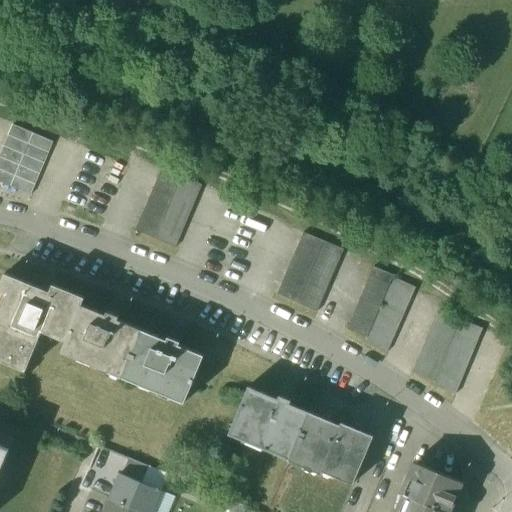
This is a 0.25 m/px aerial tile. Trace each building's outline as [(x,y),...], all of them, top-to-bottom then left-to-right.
[(12,125),(0,153),(0,182),(10,187),(32,134),(12,125)] [(32,134),(10,187),(30,195),(53,142),(32,134)] [(160,168),(134,230),(155,239),(181,177),(160,168)] [(181,177),(155,239),(175,247),(201,185),(181,177)] [(302,233),(276,296),(296,304),(323,241),(302,233)] [(323,241),(296,304),(316,313),(343,250),(323,241)] [(371,265),(344,328),(367,337),(393,275),(371,265)] [(82,298),(52,284),(48,292),(4,273),(0,281),(0,290),(8,294),(3,308),(0,307),(0,361),(25,371),(41,331),(50,335),(52,331),(66,336),(64,341),(65,341),(79,305),(82,298)] [(394,279),(365,343),(385,352),(414,288),(394,279)] [(105,316),(79,305),(65,341),(61,353),(122,378),(141,330),(115,320),(117,317),(106,312),(105,316)] [(439,307),(412,373),(433,382),(460,316),(439,307)] [(461,320),(434,385),(455,394),(482,329),(461,320)] [(166,341),(141,330),(122,378),(183,403),(202,356),(178,346),(179,342),(167,338),(166,341)] [(278,400),(248,387),(228,434),(289,460),(299,437),(308,413),(288,404),(289,401),(280,396),(278,400)] [(339,426),(309,413),(308,413),(299,437),(289,460),(288,462),(303,469),(308,459),(323,465),(339,426)] [(374,436),(341,423),(339,426),(323,465),(340,472),(338,478),(354,485),(374,436)] [(149,467),(128,458),(122,475),(142,483),(149,467)] [(449,511),(462,482),(413,462),(407,478),(413,480),(406,497),(409,498),(443,511),(449,511)] [(122,475),(119,474),(109,498),(110,499),(141,511),(151,511),(160,491),(142,483),(122,475)] [(443,511),(409,498),(403,511),(401,511),(398,510),(396,511),(443,511)] [(141,511),(110,499),(104,511),(141,511)] [(245,511),(247,507),(233,502),(229,511),(245,511)]
